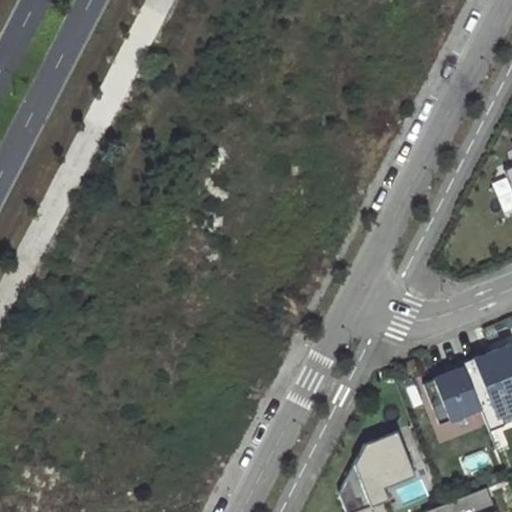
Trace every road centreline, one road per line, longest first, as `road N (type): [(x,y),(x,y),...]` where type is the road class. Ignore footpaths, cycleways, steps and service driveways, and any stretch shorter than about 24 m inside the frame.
road 1 (unclassified): [(359,292),(511,0)]
road 2 (unclassified): [(242,511),(359,292)]
road 3 (primary): [(0,174),(90,0)]
road 4 (residential): [(511,287),(415,320),(359,292)]
